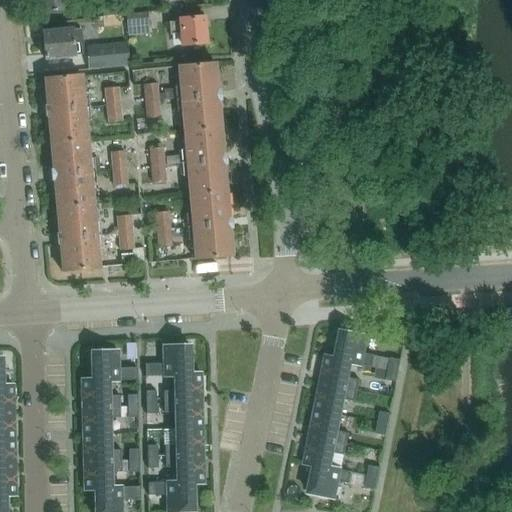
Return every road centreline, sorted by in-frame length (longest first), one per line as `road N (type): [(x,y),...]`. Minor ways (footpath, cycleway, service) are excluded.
road 1 (residential): [(281,294),(283,193),(250,0)]
road 2 (unclassified): [(28,313),(281,294)]
road 3 (unclassified): [(281,294),(511,275)]
road 4 (residential): [(238,511),(281,294)]
road 5 (residential): [(19,219),(0,12)]
road 6 (residential): [(35,511),(28,313)]
